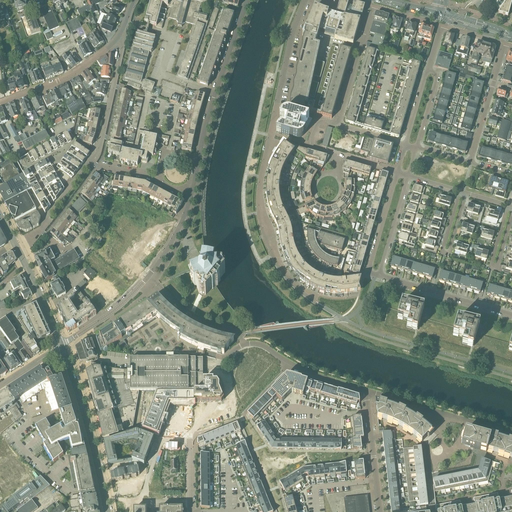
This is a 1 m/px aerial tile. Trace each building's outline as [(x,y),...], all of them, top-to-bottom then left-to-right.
[(18,12),(26,9),(25,6),(24,4),(25,3),(24,1),(23,1),(22,0),(13,0),(15,5),(14,6),(15,8),(16,8),(18,12)] [(58,8),(60,7),(56,0),(49,0),(50,1),(51,0),(53,5),(56,4),(56,6),(57,5),(58,8)] [(151,0),(147,17),(146,17),(146,18),(148,19),(147,19),(146,19),(145,19),(144,21),(144,22),(145,22),(150,24),(150,25),(156,27),(156,28),(158,29),(161,30),(167,6),(171,8),(171,9),(172,9),(171,13),(172,14),(171,19),(176,21),(176,22),(178,25),(177,26),(181,28),(182,26),(184,24),(185,24),(185,23),(193,25),(194,24),(196,24),(178,77),(187,80),(188,80),(189,76),(189,75),(192,68),(192,67),(194,61),(195,61),(194,61),(194,60),(195,60),(196,56),(196,55),(198,51),(198,50),(199,47),(199,46),(200,46),(199,46),(201,42),(201,41),(202,37),(203,37),(203,36),(203,37),(203,36),(204,32),(205,32),(204,32),(205,32),(205,31),(204,31),(206,28),(206,27),(207,23),(208,23),(208,22),(207,22),(206,22),(207,16),(198,14),(200,7),(201,7),(202,4),(206,5),(208,1),(211,2),(211,0),(151,0)] [(240,0),(238,0),(219,0),(217,3),(237,8),(240,0)] [(305,29),(335,38),(334,39),(353,45),(359,23),(360,20),(358,20),(359,14),(362,15),(364,7),(353,4),(353,6),(348,4),(348,3),(340,0),(336,15),(335,16),(313,10),(305,29)] [(508,16),(511,2),(508,0),(507,0),(506,2),(504,0),(503,0),(491,0),(496,6),(500,11),(498,14),(508,16)] [(49,32),(59,27),(49,5),(39,9),(49,32)] [(88,5),(77,10),(80,17),(91,11),(88,5)] [(111,12),(118,15),(120,9),(113,7),(110,6),(109,9),(112,10),(111,12)] [(208,27),(212,28),(219,10),(215,8),(211,19),(208,27)] [(224,11),(217,30),(227,34),(234,15),(224,11)] [(374,18),(373,23),(370,33),(375,34),(384,37),(388,26),(386,25),(388,17),(388,16),(377,13),(375,14),(374,18)] [(102,21),(114,26),(116,19),(107,15),(106,17),(104,16),(102,21)] [(35,16),(29,18),(33,30),(39,28),(35,16)] [(81,28),(81,27),(77,19),(75,19),(67,24),(71,33),(81,28)] [(391,29),(390,31),(397,33),(398,31),(399,28),(400,24),(401,21),(393,19),(391,28),(391,29)] [(111,33),(114,26),(102,21),(100,25),(100,26),(102,26),(101,29),(111,33)] [(404,37),(408,39),(409,36),(412,37),(413,33),(414,33),(416,25),(408,23),(407,27),(406,26),(405,30),(406,31),(404,37)] [(81,27),(81,28),(85,36),(91,33),(86,24),(83,26),(81,27)] [(421,48),(427,28),(425,27),(421,26),(418,37),(421,39),(421,42),(419,41),(418,44),(419,44),(418,48),(421,48)] [(429,29),(427,28),(421,48),(422,45),(425,46),(426,43),(423,42),(424,39),(430,41),(433,30),(429,28),(429,29)] [(209,34),(213,35),(214,32),(207,29),(191,77),(194,78),(209,34)] [(290,105),(290,107),(297,109),(304,111),(305,107),(308,108),(307,112),(309,113),(331,119),(351,52),(336,47),(336,46),(332,45),(314,107),(309,105),(307,105),(308,98),(314,100),(318,85),(312,83),(313,77),(320,79),(324,64),(316,62),(319,46),(315,45),(318,33),(307,30),(305,29),(305,35),(304,37),(303,39),(302,43),(302,46),(302,49),(301,51),(300,54),(299,57),(299,60),(299,63),(298,65),(297,68),(296,71),(296,74),(296,77),(295,79),(294,82),(293,85),(293,88),(293,91),(292,94),(291,96),(290,99),(290,102),(290,105)] [(94,31),(91,33),(98,45),(103,42),(98,36),(99,35),(98,33),(97,34),(96,33),(95,32),(96,31),(95,30),(94,31)] [(131,47),(131,48),(130,49),(131,49),(129,54),(129,55),(128,56),(129,57),(127,61),(127,62),(127,63),(126,63),(126,64),(126,65),(125,69),(125,70),(125,71),(124,71),(124,72),(123,77),(123,78),(123,79),(122,79),(122,80),(122,81),(123,81),(124,81),(125,81),(124,81),(125,81),(128,82),(127,86),(139,90),(140,90),(141,90),(141,91),(141,90),(142,90),(141,91),(142,91),(142,90),(146,92),(145,92),(146,92),(147,92),(150,93),(150,94),(151,94),(154,84),(144,81),(141,80),(149,52),(151,53),(154,41),(155,41),(157,37),(156,36),(147,33),(144,32),(139,31),(140,31),(139,31),(138,30),(138,31),(137,30),(136,30),(135,31),(135,32),(134,33),(135,34),(134,38),(133,38),(133,39),(133,40),(132,41),(133,42),(131,46),(131,47)] [(198,79),(197,83),(208,87),(208,85),(209,83),(210,83),(212,77),(211,77),(212,74),(213,71),(214,69),(215,69),(217,64),(216,63),(217,61),(218,58),(218,55),(220,56),(222,50),(220,50),(221,47),(222,44),(223,42),(224,42),(227,36),(216,32),(215,35),(199,79),(198,79)] [(44,35),(47,41),(53,39),(50,33),(44,35)] [(85,36),(87,39),(88,39),(94,48),(98,45),(91,33),(85,36)] [(375,34),(373,40),(383,43),(384,37),(375,34)] [(447,47),(449,47),(450,48),(451,45),(451,46),(452,43),(454,44),(455,39),(453,39),(454,36),(447,34),(445,43),(448,44),(447,47)] [(463,55),(464,56),(466,56),(468,52),(466,52),(467,50),(470,41),(467,40),(467,39),(460,37),(459,42),(457,41),(455,46),(458,47),(456,53),(463,55)] [(81,41),(88,55),(92,53),(87,43),(88,42),(87,39),(83,40),(81,41)] [(383,43),(373,40),(371,45),(367,44),(366,47),(380,51),(383,43)] [(84,57),(88,55),(81,41),(77,43),(84,57)] [(484,55),(487,45),(478,42),(476,49),(474,48),(473,52),(473,53),(471,60),(478,62),(479,57),(478,57),(479,54),(481,55),(482,54),(484,54),(484,55)] [(488,68),(489,64),(490,64),(495,49),(494,47),(487,45),(484,55),(484,54),(482,62),(485,63),(484,66),(488,68)] [(365,56),(373,58),(375,50),(368,48),(367,49),(365,56)] [(507,56),(507,58),(506,58),(503,70),(505,71),(501,82),(511,85),(511,79),(511,51),(508,51),(507,56)] [(439,52),(435,67),(448,70),(452,56),(439,52)] [(62,64),(64,63),(66,61),(72,68),(79,63),(72,54),(69,56),(70,57),(69,57),(67,54),(67,53),(59,58),(62,64)] [(107,64),(107,60),(105,56),(102,58),(100,60),(97,62),(100,67),(103,67),(107,67),(107,64)] [(373,59),(373,58),(365,56),(363,63),(371,65),(372,62),(372,61),(370,61),(371,58),(373,59)] [(48,63),(49,65),(54,77),(63,73),(58,61),(51,63),(50,62),(49,62),(49,63),(48,63)] [(412,61),(411,65),(410,69),(418,71),(420,65),(419,64),(420,63),(412,61)] [(370,68),(371,65),(363,63),(361,69),(369,72),(369,71),(367,71),(368,68),(370,69),(370,68)] [(49,65),(46,66),(41,67),(46,80),(54,77),(49,65)] [(468,72),(474,73),(476,67),(470,65),(468,72)] [(101,68),(101,78),(110,78),(110,68),(101,68)] [(33,71),(29,72),(28,70),(27,70),(26,71),(28,76),(30,75),(32,82),(31,82),(32,84),(33,84),(33,85),(33,84),(41,82),(42,82),(41,81),(38,72),(37,69),(33,71)] [(359,76),(367,78),(369,72),(361,69),(359,76)] [(409,72),(408,76),(416,78),(418,71),(410,69),(412,70),(411,72),(409,72)] [(88,70),(85,72),(92,82),(94,81),(95,80),(96,81),(98,79),(99,79),(97,77),(96,75),(95,74),(93,76),(88,70)] [(21,78),(21,76),(19,72),(13,74),(15,80),(18,90),(18,89),(22,87),(22,88),(27,87),(23,77),(21,78)] [(85,72),(81,75),(85,81),(86,82),(83,84),(85,88),(86,90),(90,88),(88,85),(92,82),(85,72)] [(444,79),(454,82),(456,76),(446,74),(444,79)] [(367,79),(367,78),(359,76),(355,89),(363,92),(363,91),(361,91),(362,88),(364,89),(364,88),(366,82),(366,81),(364,81),(365,78),(367,79)] [(408,76),(406,83),(414,85),(416,78),(408,76)] [(78,77),(74,80),(77,86),(79,85),(80,86),(82,89),(81,90),(85,88),(83,84),(82,83),(81,84),(78,77)] [(18,90),(15,80),(12,81),(12,79),(8,80),(8,82),(7,83),(10,93),(11,93),(14,92),(14,91),(18,90)] [(444,79),(443,84),(452,87),(454,82),(444,79)] [(472,87),(482,90),(483,84),(474,82),(472,87)] [(412,91),(414,85),(406,83),(404,89),(412,91)] [(66,84),(62,86),(65,92),(67,95),(70,93),(69,91),(69,90),(66,84)] [(95,89),(97,90),(96,93),(104,95),(106,86),(99,84),(99,85),(96,84),(95,89)] [(441,90),(451,92),(452,87),(443,84),(441,90)] [(65,92),(62,86),(58,88),(62,97),(67,95),(65,92)] [(482,90),(472,87),(471,92),(480,95),(482,90)] [(129,90),(124,88),(123,91),(122,90),(121,95),(131,97),(132,93),(130,92),(129,91),(129,90)] [(353,96),(361,98),(363,92),(355,89),(353,96)] [(400,102),(408,105),(412,91),(404,89),(406,90),(405,92),(403,92),(403,93),(401,99),(401,100),(403,100),(402,102),(400,102)] [(506,91),(499,89),(497,96),(506,99),(507,96),(505,95),(506,91)] [(86,90),(80,94),(78,95),(81,100),(76,102),(73,97),(64,102),(67,107),(72,116),(86,109),(85,107),(92,103),(86,90)] [(441,90),(440,95),(449,98),(451,92),(441,90)] [(50,95),(50,96),(55,107),(59,105),(60,104),(59,102),(62,100),(58,91),(50,95)] [(194,92),(192,97),(204,100),(205,96),(194,92)] [(479,100),(480,95),(471,92),(469,98),(479,100)] [(172,95),(170,101),(178,104),(180,98),(172,95)] [(438,100),(448,103),(449,98),(440,95),(438,100)] [(55,107),(50,96),(43,99),(47,108),(51,106),(54,113),(58,111),(55,107)] [(361,98),(353,96),(351,103),(359,105),(360,101),(359,100),(359,98),(361,98)] [(34,112),(32,113),(28,103),(28,102),(27,98),(19,101),(21,105),(26,118),(33,116),(35,121),(38,120),(34,112)] [(40,98),(31,102),(36,111),(37,113),(40,111),(39,110),(41,109),(42,112),(45,111),(44,107),(40,98)] [(477,106),(479,100),(469,98),(468,103),(477,106)] [(446,108),(448,103),(438,100),(437,105),(446,108)] [(406,111),(408,105),(400,102),(398,109),(406,111)] [(493,109),(500,111),(502,107),(505,108),(506,105),(495,102),(493,109)] [(14,103),(5,107),(7,112),(8,111),(11,119),(18,116),(15,108),(16,108),(14,103)] [(358,108),(359,105),(351,103),(349,109),(357,111),(356,111),(356,108),(358,109),(358,108)] [(476,111),(477,106),(468,103),(466,108),(476,111)] [(435,111),(445,113),(446,108),(437,105),(435,111)] [(474,116),(476,111),(466,108),(465,114),(474,116)] [(347,116),(355,118),(357,111),(349,109),(347,116)] [(397,112),(396,116),(404,118),(406,111),(398,109),(400,110),(399,112),(398,112),(397,112)] [(499,115),(500,111),(493,109),(491,115),(502,118),(503,116),(499,115)] [(443,119),(445,113),(435,111),(434,116),(443,119)] [(68,114),(67,112),(64,113),(60,116),(63,121),(71,117),(69,114),(68,114)] [(302,137),(304,135),(306,131),(307,127),(308,128),(312,121),(289,114),(288,114),(287,114),(286,114),(284,121),(285,122),(284,126),(283,126),(283,127),(281,134),(295,138),(297,138),(300,138),(302,137)] [(473,122),(474,116),(465,114),(463,119),(473,122)] [(59,115),(52,119),(55,124),(61,121),(59,115)] [(363,129),(372,131),(376,118),(367,115),(363,129)] [(355,118),(347,116),(346,121),(346,120),(345,123),(347,123),(348,123),(350,124),(349,125),(353,126),(354,121),(353,120),(354,118),(355,118)] [(403,125),(404,118),(396,116),(396,119),(395,119),(397,120),(396,122),(395,122),(403,125)] [(443,119),(434,116),(432,121),(442,124),(443,119)] [(384,120),(376,118),(372,131),(380,133),(384,120)] [(489,118),(488,124),(496,127),(496,124),(498,125),(499,121),(489,118)] [(471,127),(473,122),(463,119),(462,124),(471,127)] [(505,142),(505,140),(510,123),(502,121),(496,140),(505,142)] [(395,122),(393,129),(401,131),(403,125),(395,122)] [(470,132),(471,127),(462,124),(460,129),(470,132)] [(1,125),(0,125),(0,132),(2,136),(4,140),(8,137),(6,133),(6,134),(3,128),(3,127),(1,125)] [(8,127),(13,138),(17,136),(12,125),(8,127)] [(322,146),(327,147),(332,129),(327,127),(322,146)] [(399,136),(401,131),(393,129),(394,130),(393,132),(392,132),(390,136),(394,137),(399,138),(399,136)] [(45,131),(27,141),(22,144),(26,152),(49,139),(45,131)] [(157,138),(168,141),(169,138),(138,131),(135,146),(138,146),(140,134),(144,135),(143,138),(145,139),(141,153),(144,154),(148,155),(153,156),(157,138)] [(0,156),(10,152),(8,148),(5,150),(1,142),(4,141),(0,133),(0,156)] [(22,144),(27,141),(24,133),(18,136),(22,144)] [(67,133),(27,155),(32,163),(72,141),(67,133)] [(432,144),(435,134),(430,133),(429,137),(428,137),(426,142),(432,144)] [(432,144),(437,145),(440,136),(435,134),(432,144)] [(437,145),(443,147),(445,137),(440,136),(437,145)] [(84,137),(81,137),(80,141),(78,142),(77,141),(79,145),(89,148),(88,148),(89,145),(92,146),(92,145),(93,141),(84,137)] [(443,147),(448,149),(451,139),(445,137),(443,147)] [(366,159),(378,162),(387,165),(393,146),(392,146),(392,144),(381,141),(380,143),(363,138),(360,148),(356,147),(355,150),(368,154),(368,156),(367,156),(366,159)] [(448,149),(454,150),(456,141),(451,139),(448,149)] [(116,161),(118,161),(122,144),(110,141),(108,154),(117,156),(116,161)] [(454,150),(459,152),(462,142),(456,141),(454,150)] [(305,158),(307,151),(289,146),(288,147),(285,145),(286,144),(283,142),(276,151),(275,154),(273,156),(272,159),(270,162),(269,164),(268,167),(270,168),(268,168),(268,169),(269,169),(268,173),(281,176),(282,172),(286,164),(288,160),(295,151),(305,158)] [(468,144),(462,142),(459,152),(465,153),(468,144)] [(74,143),(61,162),(56,168),(72,179),(90,154),(74,143)] [(478,157),(483,159),(486,149),(480,148),(478,157)] [(491,151),(486,149),(483,159),(488,160),(491,151)] [(141,162),(147,164),(148,158),(147,157),(148,155),(144,154),(144,157),(142,158),(139,157),(140,154),(122,150),(119,162),(137,166),(139,159),(141,160),(141,162)] [(48,160),(58,178),(60,176),(59,175),(62,171),(64,173),(75,159),(64,151),(48,160)] [(312,160),(314,153),(307,151),(305,158),(312,160)] [(496,152),(491,151),(488,160),(494,162),(496,152)] [(496,152),(494,162),(499,163),(502,154),(496,152)] [(318,162),(319,159),(320,155),(314,153),(312,160),(318,162)] [(507,155),(502,154),(499,163),(504,165),(507,155)] [(0,161),(0,165),(2,170),(14,163),(11,158),(5,162),(2,164),(0,161)] [(319,172),(325,163),(326,161),(319,159),(318,162),(316,170),(319,172)] [(34,167),(54,203),(64,189),(48,160),(34,167)] [(0,171),(0,186),(19,175),(18,174),(21,173),(15,163),(13,164),(12,164),(0,171)] [(356,173),(358,166),(351,164),(350,168),(349,171),(350,171),(351,172),(356,173)] [(362,175),(364,167),(358,166),(356,173),(362,175)] [(305,173),(314,179),(316,176),(315,175),(316,172),(309,167),(305,173)] [(364,167),(362,175),(369,177),(371,169),(364,167)] [(23,174),(45,214),(50,207),(30,170),(23,174)] [(377,179),(386,181),(388,174),(379,172),(377,179)] [(266,185),(266,186),(266,189),(266,195),(267,201),(280,199),(279,194),(279,189),(279,186),(280,181),(281,176),(268,173),(267,179),(266,185)] [(304,175),(302,180),(311,183),(312,181),(312,180),(312,179),(313,179),(314,179),(305,173),(304,175)] [(19,175),(0,186),(0,195),(3,201),(16,193),(18,197),(26,192),(31,189),(23,174),(19,176),(19,175)] [(96,174),(93,178),(103,185),(106,181),(96,174)] [(491,177),(488,188),(496,191),(497,191),(505,193),(508,183),(500,180),(491,177)] [(100,189),(103,185),(93,178),(90,182),(100,189)] [(377,179),(376,185),(384,187),(386,181),(377,179)] [(311,183),(302,180),(301,182),(300,187),(310,188),(311,185),(310,185),(310,183),(311,184),(311,183)] [(139,181),(137,191),(141,191),(146,183),(145,182),(139,181)] [(90,182),(87,186),(95,192),(97,193),(100,189),(90,182)] [(150,185),(146,183),(141,191),(145,194),(150,185)] [(145,194),(150,196),(154,188),(150,185),(145,194)] [(382,194),(384,187),(376,185),(374,191),(382,194)] [(92,196),(95,192),(87,186),(84,190),(92,196)] [(422,199),(427,201),(428,197),(423,196),(425,188),(422,188),(422,189),(413,186),(412,191),(414,192),(413,196),(413,197),(422,199)] [(159,190),(154,188),(150,196),(154,198),(159,190)] [(89,200),(92,196),(84,190),(81,194),(89,200)] [(158,201),(163,192),(159,190),(154,198),(158,201)] [(372,197),(381,200),(382,194),(374,191),(372,191),(370,197),(372,197)] [(26,192),(18,197),(4,204),(9,213),(31,201),(26,192)] [(163,203),(167,194),(163,192),(158,201),(163,203)] [(311,194),(310,193),(300,195),(301,197),(300,197),(302,202),(312,199),(311,195),(310,196),(309,194),(311,194)] [(342,198),(351,202),(354,197),(353,197),(354,195),(344,193),(345,193),(344,195),(343,195),(342,198)] [(439,193),(438,196),(439,197),(439,199),(438,204),(449,207),(450,202),(451,203),(452,200),(446,198),(447,195),(439,193)] [(167,194),(163,203),(167,205),(171,197),(167,194)] [(420,205),(422,199),(413,197),(413,196),(411,196),(409,201),(412,202),(410,206),(419,209),(424,210),(425,207),(420,205)] [(80,200),(72,207),(77,212),(78,212),(79,213),(89,204),(82,197),(79,199),(80,200)] [(176,199),(171,197),(167,205),(171,208),(176,199)] [(379,206),(381,200),(372,197),(370,204),(379,206)] [(339,202),(347,208),(350,204),(351,202),(342,198),(343,198),(342,200),(341,199),(339,202)] [(182,204),(180,202),(180,201),(176,199),(171,208),(176,210),(173,215),(169,212),(167,215),(172,219),(175,214),(176,215),(182,204)] [(272,220),(273,221),(273,222),(274,222),(276,226),(278,231),(290,227),(288,221),(286,216),(285,214),(284,212),(282,208),(281,204),(280,199),(267,201),(268,207),(270,212),(272,217),(271,218),(272,220)] [(31,201),(9,213),(14,222),(14,221),(15,223),(37,212),(36,210),(31,201)] [(335,205),(341,213),(346,210),(347,208),(339,202),(340,203),(338,204),(338,203),(335,205)] [(309,212),(311,213),(317,205),(316,205),(314,203),(305,207),(305,208),(303,209),(302,208),(293,213),(295,212),(297,218),(299,221),(300,221),(299,216),(309,212)] [(482,209),(483,206),(474,203),(473,206),(468,205),(467,207),(468,207),(466,212),(477,215),(479,211),(480,208),(482,209)] [(370,204),(368,210),(377,213),(379,206),(370,204)] [(317,205),(311,213),(316,217),(316,216),(318,217),(321,207),(321,208),(319,207),(317,205)] [(331,207),(334,217),(340,215),(341,213),(335,205),(336,206),(334,207),(334,206),(331,207)] [(417,215),(419,209),(410,206),(408,205),(406,211),(409,211),(408,216),(416,218),(422,220),(423,217),(417,215)] [(321,207),(318,217),(324,219),(324,218),(326,218),(326,208),(326,209),(324,209),(324,208),(321,207)] [(326,208),(326,218),(332,218),(334,217),(331,207),(331,208),(329,209),(329,208),(326,208)] [(499,217),(500,214),(495,212),(496,209),(489,208),(488,211),(488,210),(487,213),(488,213),(486,218),(497,221),(499,216),(499,217)] [(375,219),(377,213),(368,210),(367,216),(375,219)] [(69,211),(66,215),(73,221),(77,217),(69,211)] [(22,222),(16,225),(19,231),(26,233),(39,226),(41,219),(38,213),(32,216),(32,217),(31,219),(25,223),(23,222),(22,222)] [(441,225),(440,225),(444,226),(446,220),(442,219),(443,216),(435,213),(432,222),(441,225)] [(66,215),(63,219),(70,225),(73,221),(66,215)] [(414,224),(416,218),(408,216),(405,215),(403,220),(406,221),(405,225),(413,228),(419,230),(420,226),(414,224)] [(367,216),(365,223),(373,225),(375,219),(367,216)] [(63,219),(60,222),(67,229),(70,225),(63,219)] [(56,226),(64,232),(67,229),(60,222),(56,226)] [(432,222),(429,232),(438,234),(441,235),(443,229),(440,228),(440,225),(441,225),(432,222)] [(372,231),(373,225),(365,223),(363,229),(372,231)] [(474,228),(475,225),(468,223),(467,226),(462,224),(461,227),(462,227),(461,232),(472,235),(473,230),(473,231),(474,228)] [(309,254),(310,255),(318,249),(317,248),(317,247),(316,246),(315,244),(315,243),(315,242),(314,241),(314,239),(314,238),(314,236),(313,235),(313,234),(314,232),(314,231),(314,230),(314,228),(315,227),(308,225),(308,228),(304,228),(304,231),(307,231),(307,233),(307,234),(307,235),(307,237),(307,238),(307,240),(308,242),(304,242),(305,246),(309,245),(309,246),(310,247),(310,248),(311,250),(311,251),(312,252),(309,254)] [(405,225),(402,225),(401,230),(403,231),(402,235),(410,237),(410,238),(416,239),(417,236),(411,234),(413,228),(405,225)] [(56,226),(53,230),(64,239),(66,242),(68,240),(65,238),(66,237),(63,234),(64,232),(56,226)] [(290,227),(278,231),(278,233),(279,234),(279,236),(279,238),(279,240),(280,242),(280,244),(280,246),(281,248),(281,250),(282,252),(283,254),(283,256),(295,252),(295,250),(294,248),(294,246),(293,244),(293,243),(293,241),(292,239),(292,237),(292,235),(292,233),(291,231),(291,229),(290,227)] [(493,236),(494,234),(489,232),(490,229),(481,227),(480,230),(482,230),(481,233),(482,233),(480,237),(491,241),(493,236)] [(344,240),(346,236),(320,228),(316,239),(322,241),(320,246),(342,252),(345,240),(344,240)] [(363,229),(361,235),(370,238),(372,231),(363,229)] [(64,239),(53,230),(50,234),(56,239),(55,240),(57,242),(58,240),(61,242),(64,239)] [(429,232),(427,241),(435,243),(435,244),(439,245),(441,238),(437,237),(438,234),(429,232)] [(402,235),(399,234),(398,239),(400,240),(399,245),(413,249),(414,245),(409,244),(410,238),(410,237),(402,235)] [(368,244),(370,238),(361,235),(359,241),(368,244)] [(359,241),(357,248),(366,250),(368,244),(359,241)] [(434,246),(435,244),(435,243),(427,241),(424,250),(436,254),(438,247),(434,246)] [(469,248),(472,249),(473,245),(463,242),(462,245),(456,244),(456,246),(456,247),(455,251),(466,254),(467,250),(468,250),(469,248)] [(484,249),(473,245),(472,249),(476,250),(475,252),(476,252),(475,257),(486,260),(487,256),(488,256),(489,253),(484,252),(484,249)] [(46,282),(54,278),(53,275),(55,274),(56,276),(61,274),(59,271),(79,259),(82,257),(77,248),(74,250),(61,258),(60,258),(59,258),(60,259),(54,262),(52,263),(52,262),(39,269),(42,273),(41,275),(44,281),(45,281),(46,282)] [(364,256),(366,250),(357,248),(356,254),(364,256)] [(335,258),(334,258),(333,260),(332,259),(331,259),(330,259),(328,258),(327,257),(326,257),(325,256),(324,255),(323,254),(322,253),(321,252),(320,251),(319,250),(318,249),(310,255),(311,256),(314,254),(315,255),(316,257),(317,258),(318,259),(319,260),(317,262),(320,264),(322,262),(323,262),(324,263),(325,263),(326,264),(327,264),(329,265),(328,268),(331,269),(332,266),(333,266),(334,266),(336,266),(337,267),(337,266),(339,260),(338,260),(339,259),(338,259),(337,259),(336,259),(335,258)] [(50,251),(50,250),(45,253),(43,252),(41,253),(41,255),(35,258),(34,260),(39,269),(52,262),(51,262),(55,260),(52,254),(53,253),(51,250),(50,251)] [(296,253),(295,252),(283,256),(284,258),(285,260),(286,262),(287,264),(288,266),(289,268),(290,269),(292,271),(293,273),(294,274),(296,276),(297,278),(299,279),(301,280),(302,282),(304,283),(312,272),(310,271),(309,270),(307,269),(306,267),(304,266),(303,265),(302,263),(301,262),(300,260),(299,258),(298,257),(297,255),(296,253)] [(14,262),(11,255),(10,254),(5,257),(11,265),(14,262)] [(354,254),(352,260),(362,263),(364,256),(356,254),(355,254),(354,254)] [(507,264),(511,265),(511,255),(509,255),(509,258),(505,257),(503,263),(507,264)] [(1,260),(0,260),(6,269),(11,265),(5,257),(1,260)] [(397,269),(400,260),(393,258),(390,267),(397,269)] [(188,265),(191,273),(192,265),(196,263),(200,262),(192,260),(188,265)] [(208,260),(205,261),(202,260),(201,263),(200,263),(201,262),(200,262),(196,263),(192,265),(191,273),(192,273),(193,274),(190,275),(191,278),(191,281),(193,283),(194,286),(196,286),(199,294),(200,294),(202,296),(205,295),(211,288),(213,289),(215,287),(216,286),(218,286),(218,283),(220,280),(219,279),(225,272),(224,272),(225,268),(222,266),(214,264),(214,262),(211,262),(208,260)] [(352,260),(350,266),(352,266),(352,267),(361,269),(362,263),(352,260)] [(404,271),(407,262),(400,260),(397,269),(404,271)] [(411,273),(414,264),(407,262),(404,271),(411,273)] [(352,267),(352,266),(350,266),(345,264),(343,271),(359,276),(361,269),(352,267)] [(418,275),(421,266),(414,264),(411,273),(418,275)] [(508,277),(508,275),(511,275),(511,265),(507,264),(506,267),(502,266),(500,273),(503,273),(503,275),(508,277)] [(425,277),(427,268),(421,266),(418,275),(425,277)] [(427,268),(425,277),(432,279),(435,270),(427,268)] [(90,269),(84,274),(89,280),(96,274),(90,269)] [(328,293),(330,294),(332,281),(330,281),(329,280),(327,280),(325,279),(323,279),(321,278),(320,277),(318,276),(316,276),(315,275),(313,274),(312,272),(304,283),(306,284),(308,285),(309,287),(311,288),(313,288),(315,289),(317,290),(318,291),(320,292),(322,292),(324,293),(326,293),(328,293)] [(445,283),(448,274),(441,272),(438,281),(445,283)] [(344,273),(345,281),(343,281),(341,281),(339,281),(338,281),(336,281),(334,281),(332,281),(330,294),(332,294),(334,294),(336,294),(338,294),(340,294),(342,294),(344,294),(346,294),(348,294),(360,292),(359,286),(361,278),(344,273)] [(448,274),(445,283),(452,285),(455,276),(448,274)] [(455,276),(452,285),(459,287),(462,278),(455,276)] [(22,280),(21,277),(10,283),(13,291),(17,289),(17,290),(12,293),(13,296),(20,293),(27,290),(24,282),(23,280),(22,280)] [(52,279),(55,284),(51,286),(53,290),(52,290),(49,291),(52,296),(54,295),(55,294),(57,299),(65,294),(63,290),(64,290),(62,285),(61,286),(57,277),(52,279)] [(466,289),(469,280),(462,278),(459,287),(466,289)] [(473,291),(475,282),(469,280),(466,289),(473,291)] [(475,282),(473,291),(480,293),(483,284),(475,282)] [(493,297),(496,288),(489,286),(486,295),(493,297)] [(493,297),(500,299),(503,290),(496,288),(493,297)] [(510,292),(503,290),(500,299),(507,301),(510,292)] [(22,301),(23,301),(27,299),(28,299),(31,297),(28,291),(19,295),(22,301)] [(79,291),(57,309),(66,328),(68,333),(76,328),(88,320),(96,314),(79,291)] [(179,337),(181,335),(182,332),(188,322),(183,319),(179,316),(174,312),(169,308),(165,304),(162,301),(162,300),(161,299),(160,299),(160,298),(159,298),(159,297),(157,298),(156,297),(153,300),(151,301),(152,303),(150,305),(157,316),(160,319),(165,323),(170,327),(176,331),(180,334),(178,337),(179,337)] [(118,323),(119,325),(127,336),(155,317),(157,316),(150,305),(149,303),(119,322),(118,323)] [(401,303),(401,304),(398,316),(397,318),(408,321),(407,326),(412,328),(412,330),(415,331),(417,331),(417,329),(418,326),(424,308),(422,308),(401,303)] [(21,316),(19,313),(5,319),(15,334),(14,335),(21,344),(30,338),(34,343),(48,336),(36,310),(21,316)] [(16,355),(23,365),(29,360),(23,351),(24,350),(13,334),(14,333),(4,319),(0,322),(0,331),(0,332),(0,347),(3,351),(6,349),(14,344),(19,351),(17,352),(18,354),(16,355)] [(467,346),(472,347),(473,345),(479,324),(457,319),(453,334),(464,337),(462,342),(468,344),(467,346)] [(182,332),(181,335),(179,337),(185,341),(191,344),(198,347),(204,349),(205,350),(210,352),(217,354),(221,355),(221,353),(224,354),(225,351),(234,341),(229,340),(229,339),(227,338),(226,338),(222,337),(216,335),(210,333),(205,331),(199,328),(194,326),(189,323),(188,322),(182,332)] [(122,339),(127,336),(119,325),(117,326),(115,328),(113,326),(99,335),(100,337),(96,338),(100,352),(103,351),(104,353),(108,350),(106,349),(121,339),(122,339)] [(82,362),(86,362),(87,361),(95,359),(96,360),(98,359),(92,340),(91,340),(81,344),(76,347),(76,348),(76,349),(75,349),(75,350),(76,350),(79,361),(79,362),(80,362),(81,362),(82,362)] [(9,360),(6,355),(4,353),(3,351),(0,347),(0,362),(7,373),(10,372),(10,373),(15,369),(9,360)] [(127,379),(127,380),(130,380),(130,388),(130,392),(139,392),(143,392),(150,391),(152,391),(176,391),(176,394),(176,395),(188,395),(188,391),(194,391),(203,391),(203,380),(203,370),(203,367),(203,364),(203,363),(203,361),(203,358),(174,359),(173,356),(166,356),(166,359),(130,359),(130,360),(130,364),(130,369),(130,370),(127,370),(127,379)] [(14,357),(9,360),(15,369),(20,366),(14,357)] [(86,373),(86,374),(89,383),(89,384),(88,384),(96,410),(97,410),(99,415),(97,415),(101,435),(102,440),(104,439),(123,433),(132,432),(133,426),(139,392),(130,392),(130,388),(130,380),(127,380),(127,379),(127,370),(124,370),(101,367),(92,366),(91,366),(91,370),(90,370),(89,371),(87,372),(86,373)] [(13,388),(13,389),(14,391),(19,398),(22,402),(24,404),(26,401),(42,391),(40,385),(42,385),(56,380),(54,374),(50,375),(48,372),(46,373),(43,368),(26,379),(13,388)] [(283,378),(274,386),(276,388),(272,392),(271,392),(276,397),(281,401),(282,402),(289,395),(291,393),(293,393),(303,396),(305,390),(304,390),(307,381),(306,381),(306,382),(301,381),(301,379),(290,375),(289,377),(287,377),(285,379),(283,378)] [(61,378),(56,380),(42,385),(51,412),(60,409),(61,413),(71,410),(61,378)] [(194,391),(194,393),(194,395),(194,402),(212,402),(215,402),(221,402),(223,399),(218,380),(204,380),(203,380),(203,391),(194,391)] [(314,395),(317,384),(312,383),(309,393),(314,395)] [(319,396),(323,386),(317,384),(314,395),(315,395),(315,393),(320,394),(319,396)] [(325,398),(328,387),(323,386),(319,396),(325,398)] [(333,389),(328,387),(325,398),(330,399),(333,389)] [(13,389),(13,388),(7,391),(8,392),(14,401),(15,401),(16,403),(19,401),(20,403),(22,402),(19,398),(14,391),(13,389)] [(335,401),(338,391),(333,389),(330,399),(335,401)] [(266,394),(274,402),(273,401),(276,397),(271,392),(272,392),(270,390),(266,394)] [(341,401),(343,392),(338,391),(335,401),(336,399),(341,401)] [(8,393),(9,394),(7,396),(5,393),(0,396),(0,433),(1,434),(22,417),(15,407),(17,405),(16,403),(15,401),(14,401),(8,392),(8,393)] [(159,394),(145,429),(156,433),(168,402),(176,402),(188,402),(194,402),(194,395),(188,395),(176,395),(176,394),(159,394)] [(262,398),(270,406),(274,402),(266,394),(266,395),(262,398)] [(354,395),(351,405),(356,407),(357,403),(359,403),(359,397),(354,395)] [(262,398),(259,402),(266,410),(270,406),(262,398)] [(382,419),(387,421),(393,423),(399,409),(393,406),(393,405),(392,406),(386,404),(387,403),(386,403),(386,404),(375,401),(377,418),(382,419)] [(262,414),(266,410),(259,402),(258,402),(255,406),(262,414)] [(251,410),(259,417),(258,416),(261,412),(262,414),(255,406),(251,410)] [(398,425),(403,428),(408,431),(416,418),(411,415),(411,414),(405,411),(399,409),(393,423),(398,425)] [(70,439),(73,453),(85,450),(79,428),(78,428),(78,427),(77,427),(77,426),(76,427),(75,427),(74,426),(76,425),(72,410),(71,410),(61,413),(59,414),(60,414),(63,425),(52,432),(46,421),(35,427),(44,443),(45,443),(45,444),(43,445),(53,463),(63,455),(57,445),(59,444),(61,443),(62,442),(64,441),(66,441),(68,440),(70,439)] [(255,421),(259,417),(251,410),(247,414),(249,417),(250,417),(255,421)] [(416,418),(408,431),(412,434),(417,438),(421,442),(427,436),(428,438),(434,432),(432,431),(427,426),(428,426),(427,425),(427,426),(422,422),(422,421),(422,422),(416,418)] [(256,427),(260,432),(269,426),(268,426),(265,421),(256,427)] [(232,426),(227,428),(231,436),(236,434),(232,426)] [(272,430),(269,426),(260,432),(263,436),(272,430)] [(226,438),(231,436),(227,428),(222,430),(226,438)] [(217,432),(221,440),(226,438),(222,430),(217,432)] [(263,436),(266,441),(274,436),(271,431),(272,430),(263,436)] [(487,450),(491,436),(491,435),(484,433),(484,436),(466,431),(462,445),(486,452),(487,450)] [(221,440),(217,432),(212,434),(216,442),(221,440)] [(383,442),(395,441),(394,432),(382,433),(383,442)] [(126,438),(123,443),(122,441),(120,440),(119,440),(107,443),(104,446),(108,465),(132,461),(144,465),(154,439),(137,433),(126,436),(126,438)] [(207,436),(211,444),(216,442),(212,434),(207,436)] [(491,435),(491,436),(487,450),(493,452),(498,453),(504,455),(509,441),(503,439),(503,438),(502,439),(497,437),(497,436),(497,437),(491,435)] [(211,444),(207,436),(202,438),(206,446),(211,444)] [(276,440),(274,436),(266,441),(272,449),(276,440)] [(281,449),(281,440),(276,440),(272,449),(281,449)] [(237,451),(237,452),(247,448),(245,442),(236,446),(238,451),(237,451)] [(238,457),(248,453),(246,448),(247,448),(237,452),(239,456),(238,457)] [(85,450),(73,453),(71,454),(72,457),(69,458),(71,464),(69,464),(74,489),(81,490),(90,488),(93,487),(88,460),(87,460),(86,454),(85,450)] [(250,458),(248,453),(238,457),(240,462),(239,462),(250,458)] [(242,467),(252,463),(250,458),(239,462),(242,467)] [(493,463),(490,462),(482,460),(480,464),(492,468),(493,463)] [(242,467),(244,472),(254,468),(252,463),(242,467)] [(256,473),(254,468),(244,472),(245,472),(247,476),(246,477),(256,473)] [(303,469),(298,472),(304,481),(301,477),(305,475),(308,474),(308,477),(307,468),(303,469)] [(137,469),(110,474),(112,480),(115,480),(115,481),(118,480),(118,479),(125,478),(125,479),(128,479),(128,477),(131,477),(131,478),(138,477),(137,469)] [(478,472),(488,482),(490,472),(479,469),(478,472)] [(299,484),(304,481),(298,472),(293,475),(299,484),(300,484),(299,484)] [(478,472),(476,472),(478,484),(488,482),(478,472)] [(247,482),(248,482),(258,478),(256,473),(246,477),(248,482),(247,482)] [(295,487),(299,484),(293,475),(289,478),(295,487)] [(39,494),(50,486),(40,477),(12,498),(18,505),(27,498),(30,501),(39,494)] [(250,487),(260,483),(258,478),(248,482),(250,487)] [(284,480),(290,490),(294,487),(295,487),(289,478),(284,480)] [(290,490),(284,480),(279,483),(280,488),(282,487),(284,491),(289,488),(290,490)] [(260,483),(250,487),(252,492),(262,488),(260,483)] [(262,488),(252,492),(254,497),(264,493),(262,488)] [(98,511),(98,509),(98,508),(97,505),(97,504),(96,500),(97,500),(96,500),(95,497),(96,496),(95,496),(94,492),(95,492),(95,491),(80,494),(84,511),(98,511)] [(256,497),(258,501),(266,498),(264,493),(254,497),(256,497)] [(473,499),(474,503),(475,511),(509,511),(510,511),(511,511),(511,496),(498,499),(497,494),(488,496),(489,501),(484,502),(483,497),(473,499)] [(343,499),(345,511),(369,511),(367,496),(343,499)] [(266,498),(258,501),(260,506),(257,507),(258,507),(268,503),(266,498)] [(0,511),(7,511),(5,508),(6,507),(10,504),(11,505),(13,504),(10,499),(1,506),(0,507),(0,511)] [(78,499),(69,501),(71,508),(79,506),(79,503),(78,503),(78,501),(78,499)] [(33,511),(38,509),(31,500),(17,511),(33,511)] [(419,501),(420,510),(426,510),(425,505),(428,505),(427,504),(428,504),(428,502),(427,502),(427,500),(419,501)] [(475,511),(474,503),(461,506),(460,501),(450,503),(451,508),(446,509),(445,504),(435,506),(436,511),(437,511),(436,511),(475,511)] [(45,510),(46,511),(51,511),(55,509),(59,506),(56,503),(53,506),(52,505),(45,510)] [(259,511),(260,511),(271,508),(270,508),(268,503),(258,507),(259,511)]
